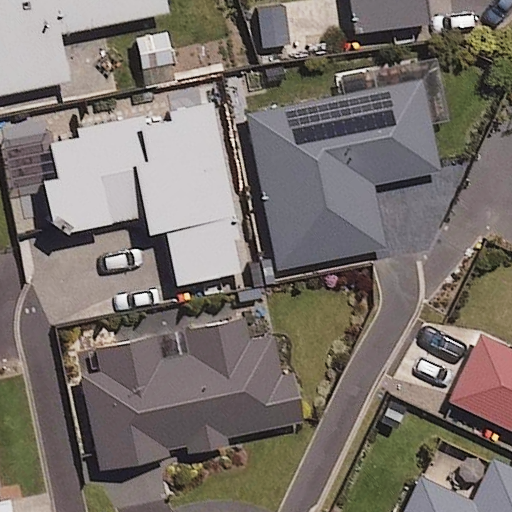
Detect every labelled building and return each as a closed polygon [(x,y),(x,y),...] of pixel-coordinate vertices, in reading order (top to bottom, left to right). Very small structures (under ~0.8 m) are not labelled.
[(0,0),(0,92),(62,79),(53,33),(160,11),(157,0),(0,0)] [(344,0),(348,31),(422,22),(419,0),(344,0)] [(281,4),(253,6),(256,46),(285,43),(281,4)] [(436,170),(419,80),(244,113),(273,267),(380,247),(368,183),(436,170)] [(10,186),(18,229),(53,223),(55,231),(136,215),(140,233),(159,229),(170,283),(237,270),(206,107),(44,137),(52,178),(10,186)] [(238,320),(90,348),(95,370),(79,374),(97,468),(169,454),(167,447),(181,444),(183,452),(224,444),(222,435),(296,421),(288,375),(277,377),(269,337),(243,342),(238,320)] [(511,351),(476,335),(445,400),(511,431),(511,351)] [(511,511),(511,471),(487,460),(467,503),(415,479),(399,511),(511,511)]
